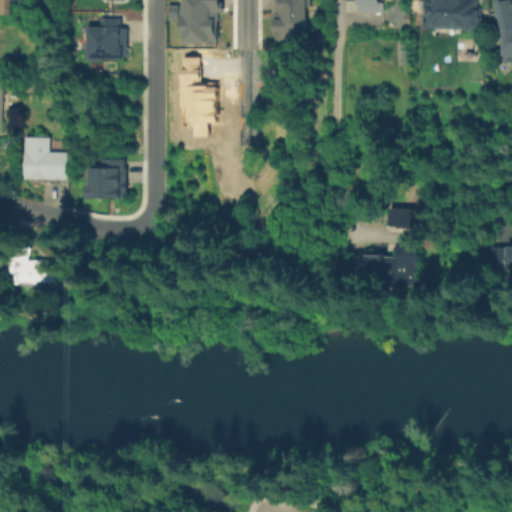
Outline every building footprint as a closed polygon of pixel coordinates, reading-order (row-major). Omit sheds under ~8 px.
[(16,0),(16,15),(0,14),(0,0),(16,0)] [(180,0),(180,4),(168,5),(168,20),(180,20),(180,34),(183,34),(183,42),(205,42),(205,43),(217,43),(217,32),(215,32),(215,20),(217,20),(217,13),(222,13),(222,4),(219,4),(219,0),(180,0)] [(279,32),(274,32),(274,19),(283,19),(283,12),(276,12),(276,3),(279,3),(279,0),(310,0),(310,7),(307,7),(307,41),(284,41),(279,41),(279,32)] [(381,0),(381,9),(357,9),(357,0),(381,0)] [(421,0),(421,28),(464,29),(464,31),(478,31),(479,9),(477,9),(477,0),(421,0)] [(511,0),(511,64),(503,65),(502,27),(496,2),(503,0),(511,0)] [(123,19),(124,29),(127,30),(127,59),(89,58),(89,43),(83,43),(84,30),(89,30),(89,28),(102,29),(102,19),(123,19)] [(182,58),(199,58),(199,65),(201,65),(201,79),(196,79),(196,85),(201,85),(201,82),(221,82),(221,127),(208,127),(208,136),(194,136),(194,126),(182,126),(182,58)] [(52,139),(52,155),(70,156),(70,179),(28,179),(28,139),(52,139)] [(89,160),(126,160),(126,199),(90,199),(89,160)] [(423,212),(418,287),(357,283),(359,256),(400,259),(402,231),(391,230),(392,210),(423,212)] [(511,268),(511,246),(495,247),(495,269),(511,268)] [(14,287),(14,253),(34,254),(34,263),(68,264),(68,288),(14,287)]
